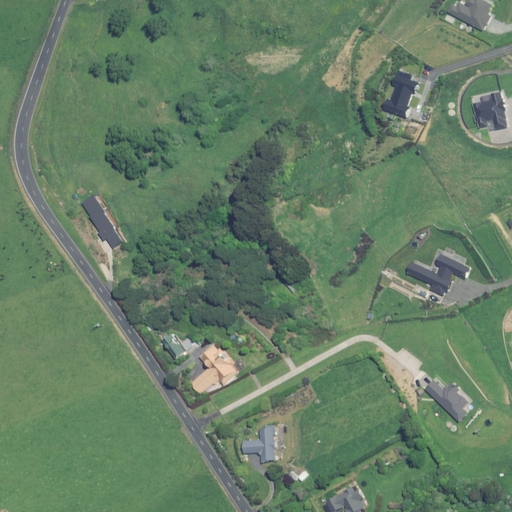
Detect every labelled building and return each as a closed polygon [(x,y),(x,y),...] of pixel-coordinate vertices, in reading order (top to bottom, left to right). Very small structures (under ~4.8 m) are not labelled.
[(452,5),(448,12),(482,31),(490,16),(486,14),(491,5),(481,0),(473,0),(474,0),(473,0),(467,0),(464,6),(459,3),(456,7),(452,5)] [(386,99),(383,109),(406,118),(410,108),(406,106),(411,92),(415,94),(418,84),(409,80),(411,75),(397,70),(392,85),(396,86),(391,100),(386,99)] [(508,128),(501,93),(490,95),(491,101),(473,104),(478,129),(488,127),(487,120),(494,119),(496,130),(508,128)] [(105,212),(94,195),(82,203),(91,216),(90,217),(111,248),(122,241),(103,213),(105,212)] [(412,263),(407,274),(433,284),(430,290),(443,296),(445,290),(447,290),(454,273),(464,277),(468,266),(441,255),(437,264),(440,266),(437,274),(412,263)] [(172,334),(162,341),(175,359),(185,351),(172,334)] [(191,383),(200,393),(217,378),(222,384),(237,371),(232,365),(234,364),(220,348),(217,350),(213,345),(200,357),(209,367),(191,383)] [(434,381),(425,390),(459,422),(467,413),(462,409),(467,403),(456,392),(458,390),(451,384),(444,390),(434,381)] [(274,460),(273,425),(260,426),(260,441),(242,442),(243,453),(260,453),(260,461),(274,460)] [(310,476),(307,472),(300,477),(303,481),(310,476)] [(345,492),(326,502),(331,511),(333,511),(345,506),(347,509),(344,511),(345,511),(359,511),(359,510),(364,508),(360,500),(363,499),(358,489),(354,491),(352,488),(345,492)]
